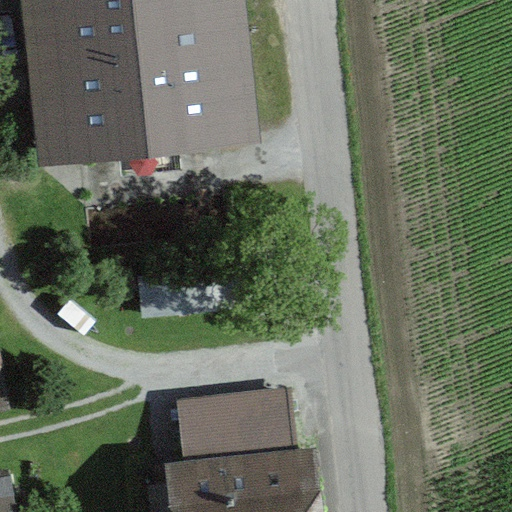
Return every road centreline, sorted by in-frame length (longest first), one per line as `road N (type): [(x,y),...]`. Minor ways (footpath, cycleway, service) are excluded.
road 1 (unclassified): [(307,0),(365,511)]
road 2 (track): [(150,376),(51,333),(19,304),(0,261)]
road 3 (track): [(150,376),(108,401),(0,428)]
